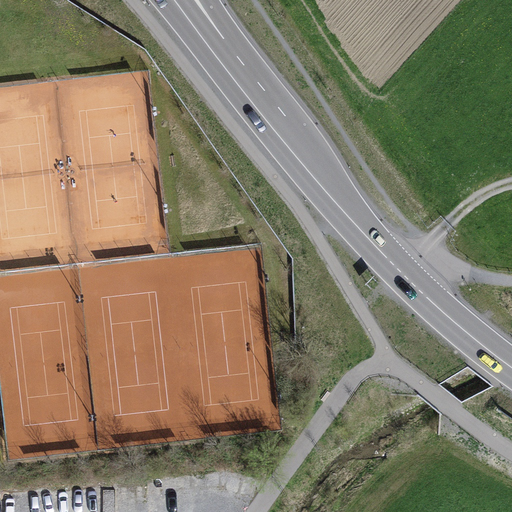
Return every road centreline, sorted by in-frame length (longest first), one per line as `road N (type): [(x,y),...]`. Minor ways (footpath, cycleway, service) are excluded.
road 1 (secondary): [(229,72),(404,276),(511,367)]
road 2 (track): [(404,276),(466,206),(511,182)]
